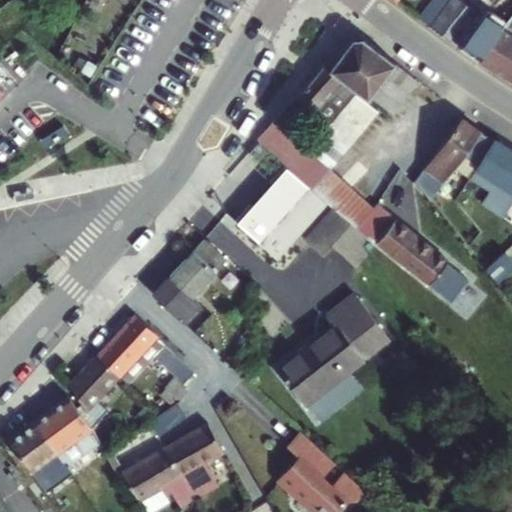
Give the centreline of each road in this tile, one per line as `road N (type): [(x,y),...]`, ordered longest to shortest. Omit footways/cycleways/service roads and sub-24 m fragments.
road 1 (residential): [(0,373),(169,182),(279,0)]
road 2 (unknown): [(105,253),(230,377),(222,414),(268,506)]
road 3 (tertiary): [(511,105),(363,0)]
road 4 (unknown): [(447,60),(393,186)]
